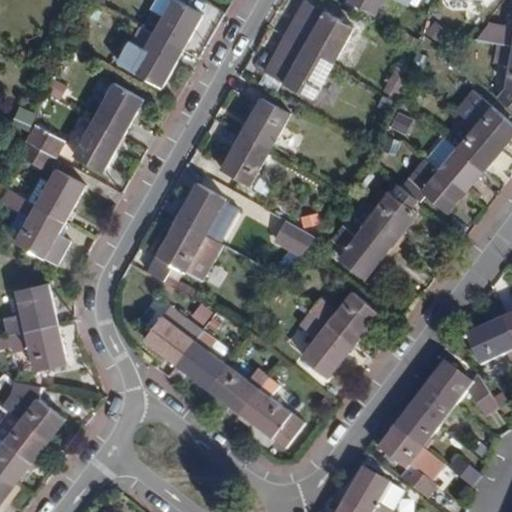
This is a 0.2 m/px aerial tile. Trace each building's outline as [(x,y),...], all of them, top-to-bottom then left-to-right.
[(177,0),(174,0),(155,35),(184,51),(204,15),(177,0)] [(305,0),(303,0),(285,34),(335,63),(355,28),(305,0)] [(350,0),(349,1),(377,15),(384,0),(403,0),(408,3),(409,0),(350,0)] [(470,39),(499,45),(511,46),(511,31),(481,26),(470,39)] [(141,27),(133,41),(146,49),(155,35),(141,27)] [(285,34),(264,72),(314,101),(335,63),(285,34)] [(131,40),(118,62),(163,88),(184,51),(155,35),(146,49),(133,41),(131,40)] [(511,66),(508,88),(499,99),(511,109),(511,46),(499,45),(495,63),(511,66)] [(383,91),(397,99),(407,72),(398,66),(383,91)] [(116,83),(96,119),(125,136),(145,100),(116,83)] [(263,97),(243,133),(272,150),(293,114),(263,97)] [(511,121),(495,107),(476,129),(502,150),(511,138),(511,121)] [(390,128),(407,135),(413,118),(397,112),(390,128)] [(96,119),(75,156),(104,172),(125,136),(96,119)] [(38,125),(28,142),(31,143),(57,158),(66,142),(38,125)] [(476,129),(459,150),(485,171),(502,150),(476,129)] [(243,133),(222,170),(251,187),(272,150),(243,133)] [(31,143),(23,157),(49,172),(57,158),(31,143)] [(459,150),(441,171),(467,192),(485,171),(459,150)] [(426,158),(401,187),(419,202),(421,203),(428,195),(449,213),(467,192),(441,171),(426,158)] [(58,170),(38,206),(67,222),(87,186),(58,170)] [(199,182),(178,220),(207,236),(228,199),(199,182)] [(367,205),(356,218),(392,247),(418,214),(413,210),(419,202),(401,187),(399,186),(393,194),(392,193),(377,213),(367,205)] [(32,217),(18,242),(47,258),(59,265),(72,242),(60,235),(67,222),(38,206),(9,190),(3,201),(32,217)] [(347,251),(340,259),(367,280),(392,247),(356,218),(348,228),(358,236),(347,251)] [(225,246),(207,236),(178,220),(158,256),(205,282),(225,246)] [(320,240),(287,222),(276,242),(309,261),(320,240)] [(332,239),(347,251),(358,236),(348,228),(344,225),(332,239)] [(4,318),(8,335),(60,323),(51,283),(18,290),(24,314),(4,318)] [(323,298),(312,311),(355,345),(381,313),(355,292),(339,311),(323,298)] [(202,305),(192,317),(205,324),(214,314),(202,305)] [(171,306),(163,316),(184,332),(192,321),(171,306)] [(317,339),(303,357),(329,378),(355,345),(312,311),(301,325),(317,339)] [(163,316),(145,340),(178,365),(204,329),(192,321),(184,332),(163,316)] [(468,335),(482,365),(508,353),(511,362),(511,330),(506,317),(468,335)] [(8,335),(13,353),(32,349),(37,372),(70,364),(60,323),(8,335)] [(204,329),(178,365),(210,389),(228,365),(209,350),(217,339),(204,329)] [(447,362),(429,385),(458,406),(469,391),(487,418),(502,409),(480,375),(474,382),(447,362)] [(228,365),(210,389),(242,414),(270,378),(258,368),(249,381),(228,365)] [(270,378),(242,414),(288,447),(306,423),(272,398),(281,386),(270,378)] [(10,411),(22,420),(50,441),(67,419),(41,399),(44,387),(17,382),(15,394),(5,407),(10,411)] [(429,385),(414,405),(442,427),(458,406),(429,385)] [(414,405),(397,427),(425,449),(442,427),(414,405)] [(10,411),(0,424),(0,437),(5,442),(22,420),(10,411)] [(22,420),(5,442),(34,463),(50,441),(22,420)] [(397,427),(381,449),(408,469),(402,478),(428,499),(439,486),(412,466),(425,449),(397,427)] [(5,442),(0,448),(0,472),(17,485),(34,463),(5,442)] [(459,457),(450,468),(473,486),(482,475),(459,457)] [(366,468),(346,503),(361,511),(393,511),(394,511),(380,504),(392,483),(366,468)] [(0,505),(1,506),(17,485),(0,472),(0,505)] [(394,511),(395,511),(407,492),(392,483),(380,504),(394,511)] [(361,511),(346,503),(340,511),(361,511)]
